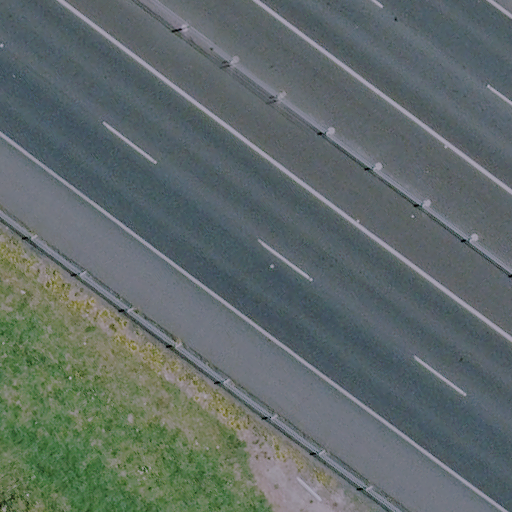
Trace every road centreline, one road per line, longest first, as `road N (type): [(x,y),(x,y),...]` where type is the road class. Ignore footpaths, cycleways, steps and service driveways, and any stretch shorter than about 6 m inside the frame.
road 1 (motorway): [(511,440),(0,64)]
road 2 (motorway): [(363,0),(511,109)]
